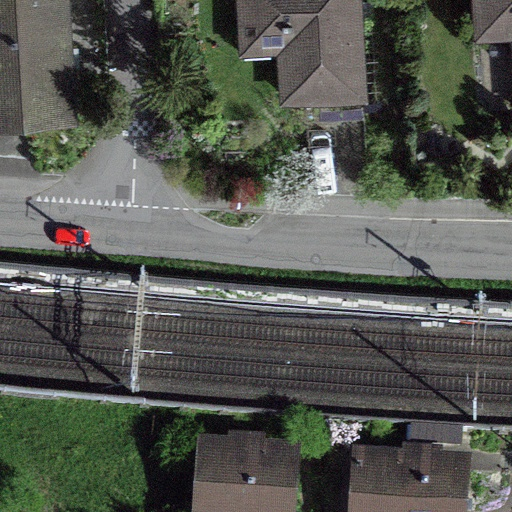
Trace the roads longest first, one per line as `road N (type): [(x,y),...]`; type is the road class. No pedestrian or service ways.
road 1 (residential): [(511,247),(134,225)]
road 2 (residential): [(122,0),(134,225)]
road 3 (residential): [(134,225),(0,216)]
